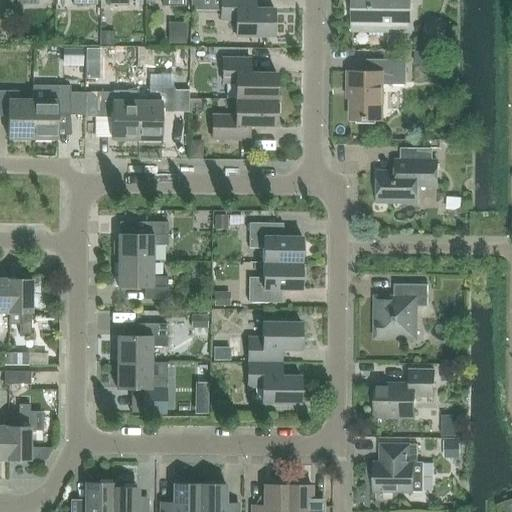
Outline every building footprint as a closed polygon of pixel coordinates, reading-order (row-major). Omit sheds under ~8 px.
[(254,9),(254,0),(220,0),(220,20),(235,20),(235,35),(273,36),(273,9),(254,9)] [(418,4),(417,0),(351,0),(351,31),(409,32),(410,4),(418,4)] [(185,44),(185,27),(165,27),(165,44),(185,44)] [(212,68),(213,52),(190,51),(189,67),(212,68)] [(249,73),(249,58),(222,58),(222,83),(235,83),(235,99),(275,100),(275,73),(249,73)] [(405,84),(405,60),(365,60),(365,72),(351,72),(350,120),(380,120),(381,84),(405,84)] [(32,101),(32,138),(57,139),(57,115),(69,115),(69,86),(44,86),(44,101),(32,101)] [(161,112),(173,112),(173,87),(148,87),(148,102),(136,102),(136,139),(161,140),(161,112)] [(32,138),(32,101),(8,101),(8,91),(0,91),(0,116),(7,116),(7,138),(32,138)] [(136,102),(123,102),(123,92),(95,92),(95,117),(111,117),(111,139),(136,139),(136,102)] [(275,126),(275,100),(235,99),(235,115),(211,115),(211,140),(248,140),(248,126),(275,126)] [(93,121),(93,142),(110,142),(110,120),(93,121)] [(436,187),(436,161),(396,160),(395,173),(378,172),(377,201),(416,202),(416,187),(436,187)] [(117,261),(152,261),(153,245),(167,245),(167,222),(144,222),(144,235),(117,235),(117,238),(113,242),(113,254),(117,258),(117,261)] [(263,263),(301,263),(301,237),(282,237),(282,224),(248,223),(248,248),(263,248),(263,263)] [(152,276),(152,261),(117,261),(117,287),(143,287),(143,300),(166,300),(167,277),(152,276)] [(301,289),(301,263),(263,263),(262,278),(248,278),(248,302),(281,303),(281,289),(301,289)] [(0,312),(8,312),(9,280),(0,279),(0,312)] [(8,325),(19,325),(19,335),(30,335),(31,280),(9,280),(8,312),(8,325)] [(427,306),(427,285),(393,284),(393,298),(375,298),(375,338),(415,338),(415,306),(427,306)] [(247,362),(281,363),(281,349),(300,350),(300,323),(262,323),(262,338),(247,338),(247,362)] [(116,362),(151,363),(151,347),(166,347),(166,324),(143,324),(143,337),(116,336),(116,362)] [(28,366),(28,354),(4,354),(4,366),(28,366)] [(116,362),(116,388),(142,389),(142,413),(165,413),(165,378),(151,378),(151,363),(116,362)] [(280,376),(281,363),(247,362),(247,387),(261,387),(261,403),(299,403),(300,376),(280,376)] [(377,416),(414,417),(414,400),(418,396),(433,396),(434,371),(409,370),(409,385),(374,384),(374,408),(377,412),(377,416)] [(29,372),(3,372),(3,384),(29,384),(29,372)] [(7,427),(7,460),(29,460),(29,405),(18,405),(18,427),(7,427)] [(422,463),(417,463),(417,444),(379,444),(379,462),(373,462),(373,492),(412,492),(422,492),(422,463)] [(110,511),(112,488),(112,484),(86,483),(86,504),(70,504),(69,511),(110,511)] [(199,511),(199,484),(173,484),(173,503),(160,503),(160,511),(199,511)] [(199,484),(199,511),(237,511),(237,504),(225,504),(225,485),(199,484)] [(286,511),(287,485),(264,485),(263,506),(251,506),(251,511),(286,511)] [(287,485),(286,511),(322,511),(323,507),(323,497),(311,497),(311,485),(287,485)] [(112,488),(110,511),(135,511),(136,488),(112,488)]
